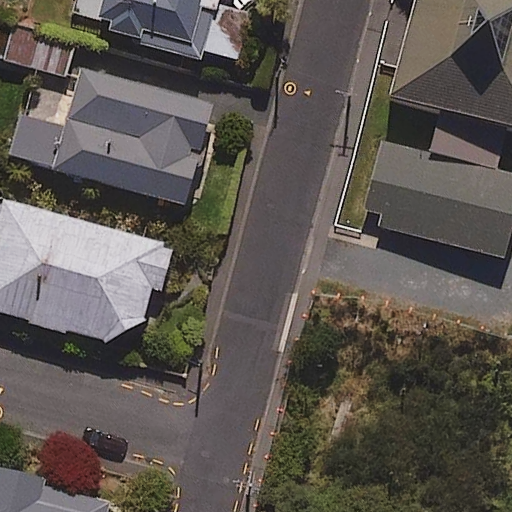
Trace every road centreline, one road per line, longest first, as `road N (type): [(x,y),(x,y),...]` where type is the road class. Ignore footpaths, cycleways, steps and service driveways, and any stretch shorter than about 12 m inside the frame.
road 1 (residential): [(221,445),(339,0)]
road 2 (residential): [(221,445),(0,385)]
